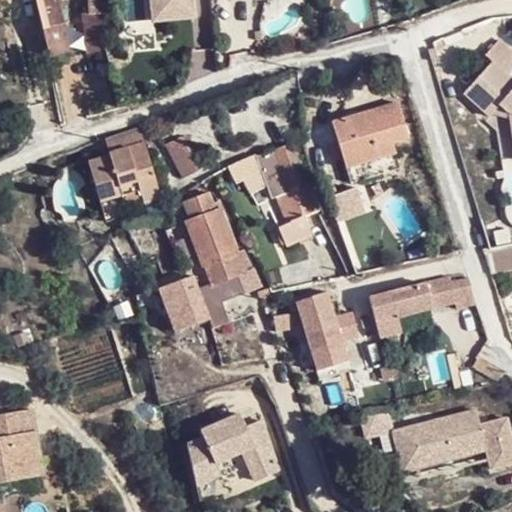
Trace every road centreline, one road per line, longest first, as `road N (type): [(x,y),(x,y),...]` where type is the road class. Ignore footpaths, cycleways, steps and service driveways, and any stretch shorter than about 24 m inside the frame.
road 1 (residential): [(0,169),(243,74),(404,33)]
road 2 (residential): [(404,33),(500,344),(511,359)]
